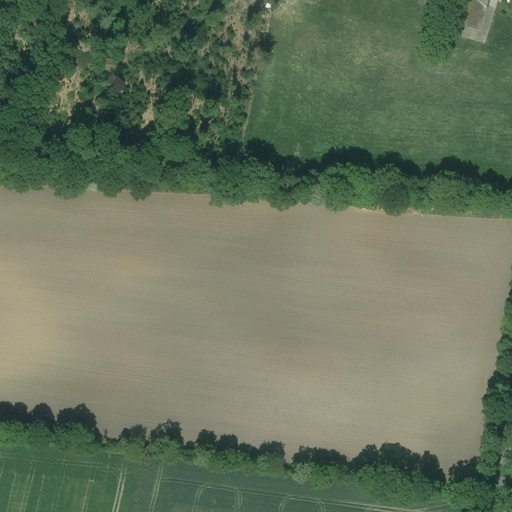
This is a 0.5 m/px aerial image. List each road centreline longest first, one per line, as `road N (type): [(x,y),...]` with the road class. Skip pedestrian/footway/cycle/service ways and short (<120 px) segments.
road 1 (track): [(511,200),(0,174)]
road 2 (track): [(497,489),(0,422)]
